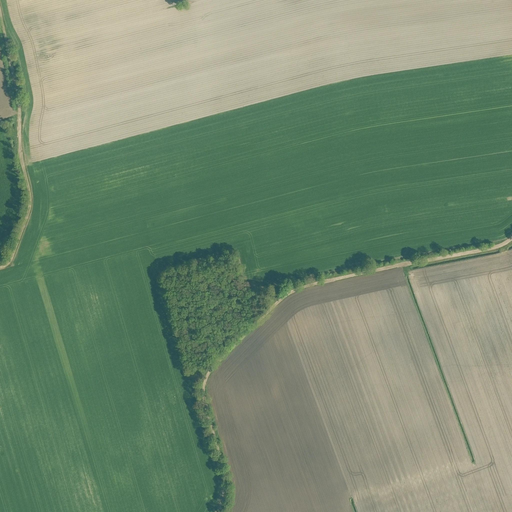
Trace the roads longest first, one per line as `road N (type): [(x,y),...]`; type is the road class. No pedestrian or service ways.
road 1 (track): [(511,238),(304,286),(279,300),(205,377),(224,482),(217,511)]
road 2 (track): [(0,6),(20,96),(18,141),(31,207),(13,257),(0,268)]
